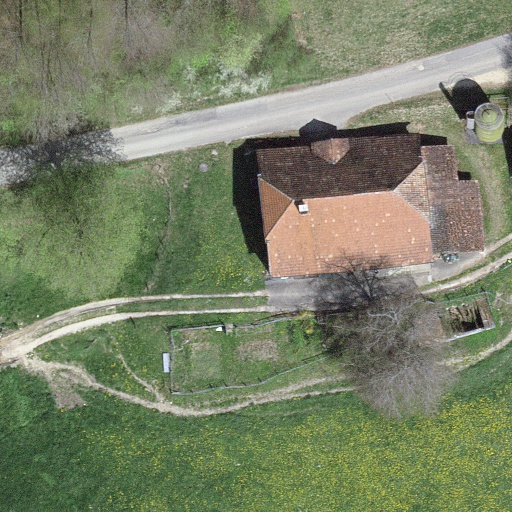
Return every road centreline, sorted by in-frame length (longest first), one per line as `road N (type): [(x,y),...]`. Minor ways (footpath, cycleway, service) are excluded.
road 1 (track): [(0,345),(125,304),(406,287),(453,276),(511,241)]
road 2 (unclassified): [(511,45),(388,85),(0,168)]
